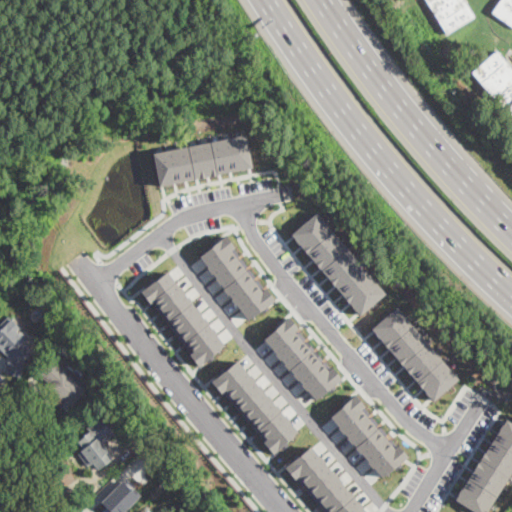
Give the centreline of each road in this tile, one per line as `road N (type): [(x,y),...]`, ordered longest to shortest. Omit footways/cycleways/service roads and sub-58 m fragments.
road 1 (motorway): [(265,0),(374,152),(511,298)]
road 2 (tertiary): [(280,511),(66,251)]
road 3 (residential): [(448,448),(404,418),(284,278),(247,225),(241,199)]
road 4 (motorway): [(511,232),(411,121),(321,0)]
road 5 (residential): [(277,191),(181,218),(94,285)]
road 6 (residential): [(409,511),(478,403)]
